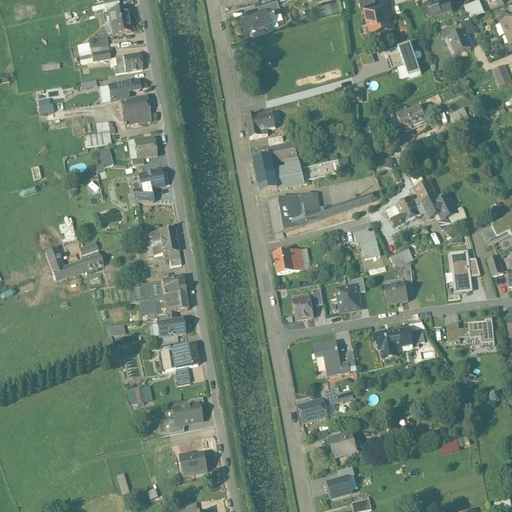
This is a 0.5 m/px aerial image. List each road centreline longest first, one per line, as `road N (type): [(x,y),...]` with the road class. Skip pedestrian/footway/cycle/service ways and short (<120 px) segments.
road 1 (residential): [(144,0),(238,511)]
road 2 (tertiary): [(214,0),(259,249)]
road 3 (residential): [(276,339),(511,302)]
road 4 (tertiary): [(276,339),(307,511)]
road 5 (residential): [(443,128),(395,152),(408,190),(377,217)]
road 6 (residential): [(377,217),(259,249)]
